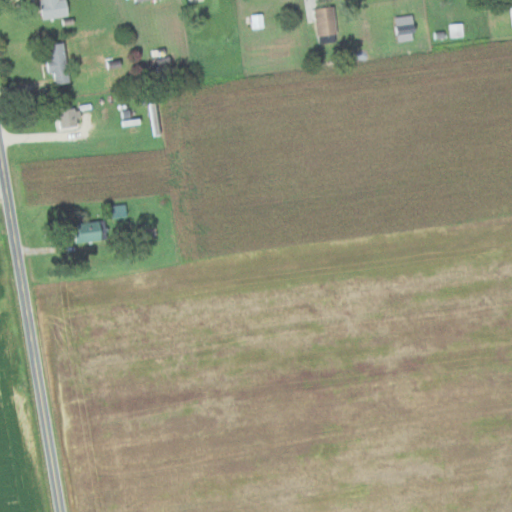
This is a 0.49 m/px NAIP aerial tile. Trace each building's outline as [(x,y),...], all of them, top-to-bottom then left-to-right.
[(35,0),(38,20),(64,16),(62,0),(35,0)] [(312,35),(333,34),(331,6),(311,7),(312,35)] [(407,14),(390,17),(394,42),(411,39),(407,14)] [(446,24),(448,37),(461,36),(459,23),(446,24)] [(43,45),(45,59),(41,60),(43,73),(49,72),(51,84),(67,81),(60,42),(43,45)] [(77,125),(75,108),(53,110),(55,128),(77,125)] [(69,242),(104,238),(102,219),(67,222),(69,242)]
